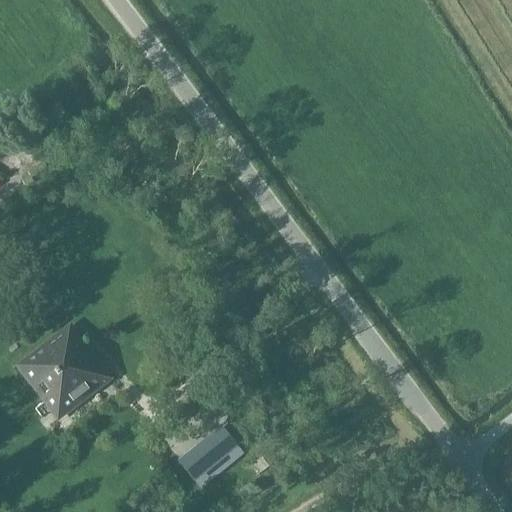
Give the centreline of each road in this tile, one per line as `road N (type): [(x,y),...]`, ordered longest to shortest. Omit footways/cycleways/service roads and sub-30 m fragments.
road 1 (unclassified): [(494,511),(116,0)]
road 2 (track): [(296,511),(389,467),(458,458)]
